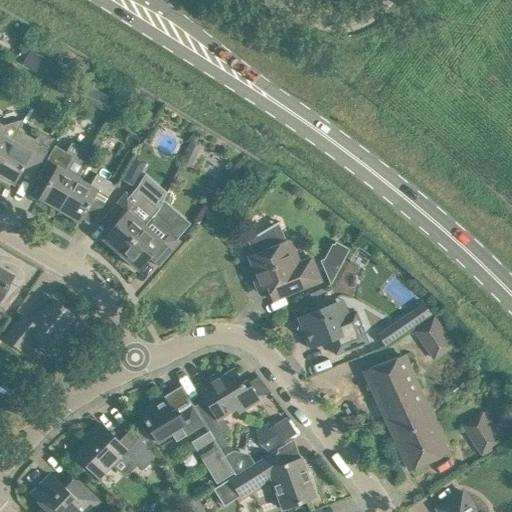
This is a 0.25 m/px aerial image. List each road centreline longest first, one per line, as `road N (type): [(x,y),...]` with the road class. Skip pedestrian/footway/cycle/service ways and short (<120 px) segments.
road 1 (secondary): [(511,293),(387,183),(120,0)]
road 2 (residential): [(387,511),(254,342),(212,334),(140,362)]
road 3 (residential): [(140,362),(95,286),(0,226)]
road 4 (residential): [(0,465),(74,398),(140,362)]
